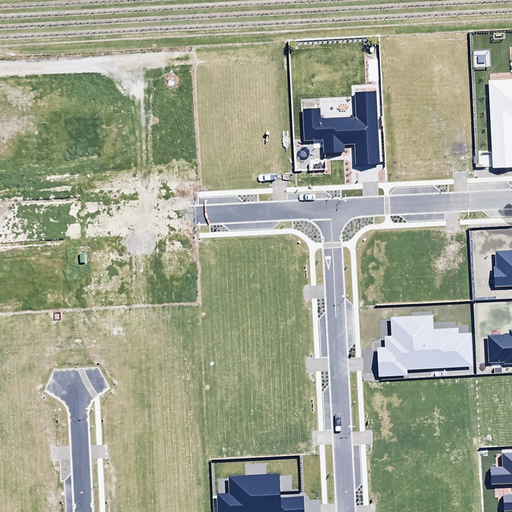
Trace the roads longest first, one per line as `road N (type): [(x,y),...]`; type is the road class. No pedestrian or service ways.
road 1 (residential): [(328,208),(345,511)]
road 2 (residential): [(511,199),(328,208)]
road 3 (residential): [(83,511),(77,385)]
road 4 (residential): [(328,208),(202,213)]
